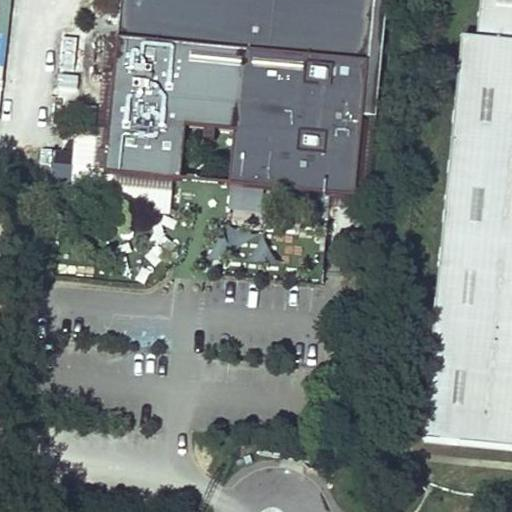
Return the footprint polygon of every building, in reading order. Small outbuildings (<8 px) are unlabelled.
[(0,0),(0,125),(3,126),(14,0),(0,0)] [(124,0),(108,175),(183,182),(188,129),(208,131),(207,141),(217,142),(218,132),(237,134),(232,187),(357,200),(376,0),(124,0)] [(376,0),(357,200),(369,202),(392,0),(376,0)] [(511,0),(482,0),(479,38),(465,36),(425,440),(511,448),(511,0)] [(170,220),(171,217),(174,188),(97,182),(98,147),(71,147),(70,194),(70,212),(170,220)] [(226,220),(228,188),(182,185),(180,218),(226,220)]
